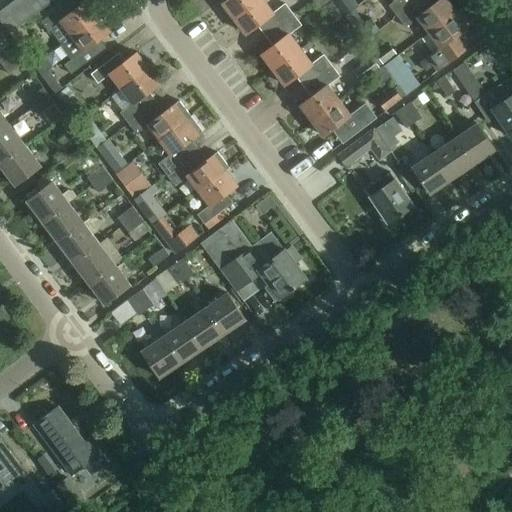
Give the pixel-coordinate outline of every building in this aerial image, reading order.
[(19,0),(16,0),(7,7),(22,26),(33,17),(19,0)] [(44,9),(37,0),(19,0),(33,17),(44,9)] [(37,0),(44,9),(55,0),(37,0)] [(236,20),(262,0),(229,0),(224,4),(236,20)] [(262,0),(236,20),(248,36),(259,27),(265,35),(293,14),(286,5),(273,15),(262,0)] [(343,16),(330,0),(313,0),(332,24),(343,16)] [(332,0),(344,16),(357,7),(351,0),(332,0)] [(393,0),(395,2),(390,6),(397,15),(416,0),(393,0)] [(457,13),(446,0),(442,0),(434,6),(429,0),(425,0),(400,19),(407,28),(419,19),(430,34),(457,13)] [(72,37),(99,16),(87,1),(76,10),(70,1),(42,22),(49,32),(61,22),(72,37)] [(22,26),(7,7),(0,12),(0,20),(11,34),(22,26)] [(457,13),(430,34),(441,49),(429,58),(439,71),(467,50),(457,37),(469,29),(468,28),(472,25),(460,10),(457,13)] [(72,37),(83,52),(64,66),(71,75),(106,49),(99,41),(111,32),(99,16),(72,37)] [(274,71),(301,51),(290,37),(302,27),(296,18),(268,39),(274,47),(263,56),(274,71)] [(340,36),(349,28),(342,19),(332,26),(340,36)] [(370,20),(357,29),(365,40),(378,30),(370,20)] [(388,44),(375,54),(383,64),(397,54),(388,44)] [(0,61),(3,66),(19,55),(13,47),(0,56),(0,61)] [(301,51),(274,71),(286,87),(297,78),(303,86),(331,65),(325,56),(312,66),(301,51)] [(122,89),(148,69),(137,54),(126,62),(120,54),(91,76),(98,84),(110,74),(122,89)] [(19,55),(3,66),(9,74),(24,62),(19,55)] [(56,94),(64,88),(51,70),(54,68),(45,57),(34,65),(56,94)] [(372,57),(354,70),(363,82),(380,68),(372,57)] [(411,83),(412,76),(398,57),(384,68),(406,97),(416,89),(411,83)] [(481,90),(472,77),(463,64),(453,71),(464,86),(471,97),(481,90)] [(300,105),(312,121),(338,101),(327,86),(340,77),(333,68),(305,89),(311,97),(300,105)] [(148,69),(122,89),(133,104),(121,113),(128,123),(156,101),(150,93),(160,85),(148,69)] [(464,86),(453,71),(437,82),(447,97),(464,86)] [(475,102),(489,123),(499,117),(511,136),(511,96),(510,97),(501,84),(475,102)] [(34,107),(49,96),(43,88),(28,99),(34,107)] [(378,102),(386,111),(402,99),(394,89),(378,102)] [(49,96),(34,107),(39,115),(55,103),(49,96)] [(312,121),(324,137),(335,128),(341,137),(348,131),(353,137),(377,118),(366,104),(350,116),(338,101),(312,121)] [(180,102),(165,113),(159,105),(131,126),(138,136),(150,127),(161,141),(192,118),(180,102)] [(411,102),(403,107),(414,123),(422,118),(411,102)] [(414,123),(403,107),(395,112),(406,129),(414,123)] [(0,132),(10,125),(0,111),(0,132)] [(85,118),(77,124),(94,146),(102,139),(85,118)] [(192,118),(161,141),(172,156),(160,165),(167,174),(195,153),(189,144),(204,133),(192,118)] [(398,142),(394,136),(402,131),(393,118),(376,128),(390,148),(398,142)] [(0,164),(26,146),(10,125),(0,132),(0,164)] [(477,125),(456,139),(473,166),(495,151),(477,125)] [(80,137),(74,129),(59,140),(65,148),(80,137)] [(391,152),(373,130),(338,157),(347,168),(371,149),(380,161),(391,152)] [(125,167),(128,165),(109,139),(97,148),(116,174),(125,167)] [(456,139),(434,154),(452,180),(473,166),(456,139)] [(26,146),(0,164),(0,165),(15,186),(41,167),(26,146)] [(452,180),(434,154),(413,168),(431,195),(452,180)] [(200,192),(227,171),(215,156),(204,164),(197,156),(170,177),(177,187),(189,177),(200,192)] [(108,173),(102,166),(87,177),(93,185),(108,173)] [(125,167),(116,174),(135,200),(144,193),(125,167)] [(227,171),(200,192),(211,206),(199,215),(206,225),(234,203),(228,195),(239,187),(227,171)] [(114,181),(108,173),(93,185),(98,193),(114,181)] [(405,215),(404,213),(413,207),(390,173),(365,190),(381,212),(378,214),(388,229),(403,219),(401,217),(405,215)] [(43,222),(69,203),(53,183),(27,202),(43,222)] [(135,200),(144,213),(155,205),(146,192),(144,193),(135,200)] [(270,195),(256,206),(262,214),(276,204),(270,195)] [(84,223),(69,203),(43,222),(58,242),(84,223)] [(138,213),(133,207),(117,218),(122,225),(138,213)] [(144,222),(138,213),(122,225),(129,233),(142,223),(144,222)] [(84,223),(58,242),(73,262),(99,243),(84,223)] [(149,232),(142,223),(129,233),(135,242),(149,232)] [(168,243),(176,254),(199,237),(190,226),(177,236),(168,243)] [(220,229),(200,244),(235,291),(256,276),(241,255),(242,255),(237,248),(235,250),(220,229)] [(242,255),(241,255),(256,276),(260,273),(279,299),(291,290),(291,291),(295,288),(294,287),(306,278),(285,250),(272,259),(259,242),(242,255)] [(99,243),(73,262),(87,282),(114,263),(121,257),(115,250),(108,255),(99,243)] [(170,255),(164,248),(148,259),(154,267),(170,255)] [(184,258),(176,264),(187,279),(195,274),(184,258)] [(129,283),(114,263),(87,282),(103,303),(129,283)] [(187,279),(176,264),(168,269),(179,285),(187,279)] [(143,289),(135,294),(146,310),(154,305),(143,289)] [(146,310),(135,294),(133,296),(127,300),(138,316),(146,310)] [(206,308),(224,335),(246,321),(228,294),(206,308)] [(128,306),(112,319),(123,333),(139,320),(128,306)] [(206,308),(185,323),(203,349),(224,335),(206,308)] [(185,323),(164,337),(182,364),(203,349),(185,323)] [(182,364),(164,337),(142,352),(160,378),(182,364)] [(75,430),(74,431),(57,408),(36,424),(53,447),(52,447),(72,474),(85,464),(92,474),(108,462),(90,438),(84,442),(75,430)] [(53,489),(44,496),(1,439),(0,440),(0,502),(21,487),(39,511),(61,511),(67,508),(53,489)] [(28,470),(38,487),(45,483),(35,466),(28,470)] [(58,485),(72,504),(82,497),(67,477),(58,485)]
